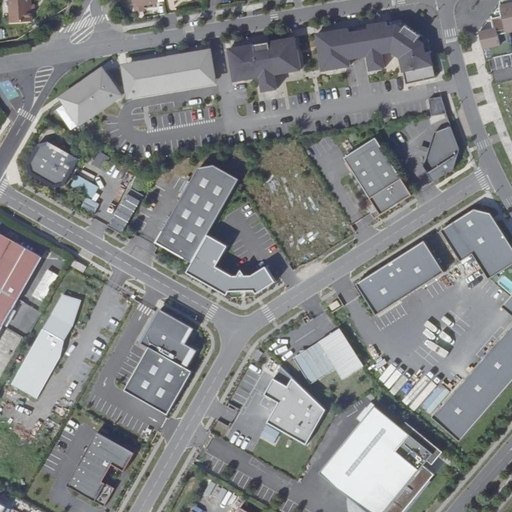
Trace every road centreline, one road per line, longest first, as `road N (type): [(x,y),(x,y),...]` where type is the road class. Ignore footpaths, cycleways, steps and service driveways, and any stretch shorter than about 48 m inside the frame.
road 1 (residential): [(392,0),(55,53)]
road 2 (residential): [(493,170),(242,329)]
road 3 (unclassified): [(0,193),(242,329)]
road 4 (residential): [(242,329),(139,511)]
road 5 (unclassified): [(445,0),(461,83),(493,170)]
road 6 (residential): [(55,53),(0,162)]
